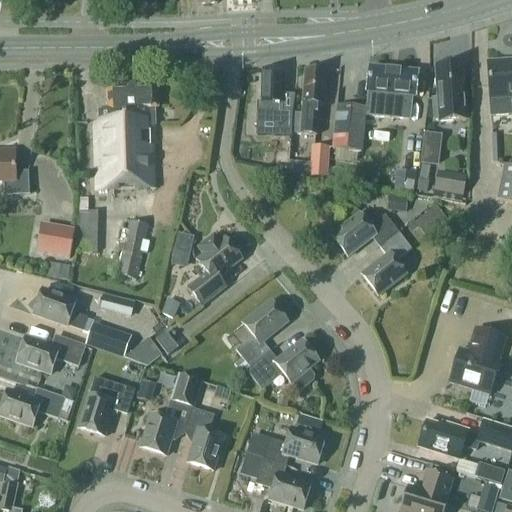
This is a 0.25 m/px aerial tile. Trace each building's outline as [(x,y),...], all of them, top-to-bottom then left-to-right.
[(436,67),(438,99),(432,100),(434,120),(440,120),(440,123),(467,121),(462,64),(436,67)] [(511,67),(488,69),(490,101),(511,99),(511,67)] [(338,106),(333,149),(337,150),(359,152),(362,152),(366,117),(409,121),(412,98),(414,98),(417,73),(370,68),(367,93),(368,94),(367,109),(338,106)] [(257,134),(291,136),(292,114),(275,113),(275,103),(283,103),(285,72),(263,71),(261,113),(258,113),(257,134)] [(306,71),(305,87),(303,87),(300,136),(317,137),(319,106),(325,106),(326,89),(324,89),(325,73),(306,71)] [(126,190),(156,189),(154,123),(150,124),(150,108),(157,108),(157,85),(123,86),(126,190)] [(123,86),(107,87),(108,108),(98,109),(98,123),(94,123),(96,191),(126,190),(123,86)] [(310,164),(308,164),(289,163),(288,176),(326,179),(329,148),(312,147),(310,164)] [(0,184),(4,184),(4,196),(28,195),(27,173),(14,173),(13,150),(0,150),(0,184)] [(496,201),(511,204),(511,168),(504,167),(496,201)] [(397,191),(418,193),(419,171),(399,169),(397,191)] [(435,193),(463,197),(466,178),(438,174),(435,193)] [(77,212),(75,254),(97,254),(98,212),(77,212)] [(385,218),(370,230),(359,216),(331,238),(347,258),(371,240),(378,249),(397,234),(385,218)] [(129,222),(116,276),(136,280),(148,227),(129,222)] [(41,229),(36,254),(70,260),(74,235),(41,229)] [(378,249),(385,259),(362,277),(378,298),(406,276),(396,264),(412,253),(397,234),(378,249)] [(197,263),(207,275),(188,290),(202,307),(224,290),(217,280),(241,261),(225,241),(220,245),(214,237),(198,249),(204,257),(197,263)] [(51,276),(72,279),(74,266),(53,263),(51,276)] [(33,316),(82,333),(87,319),(72,314),(75,303),(42,292),(33,316)] [(103,297),(101,309),(132,317),(134,305),(103,297)] [(243,326),(253,338),(235,352),(241,359),(248,369),(268,354),(261,345),(287,324),(270,304),(243,326)] [(93,328),(86,348),(124,361),(130,341),(93,328)] [(459,351),(449,384),(473,391),(469,404),(485,409),(489,396),(490,396),(500,363),(498,363),(505,339),(476,331),(469,354),(459,351)] [(156,342),(167,357),(177,350),(165,334),(156,342)] [(55,337),(51,349),(25,340),(17,364),(50,376),(55,361),(79,369),(86,348),(55,337)] [(310,371),(309,370),(318,363),(302,343),(276,364),(268,354),(248,369),(249,370),(246,372),(262,392),(283,376),(290,385),(292,384),(297,391),(302,391),(314,382),(314,377),(310,371)] [(241,359),(233,365),(241,375),(246,372),(249,370),(248,369),(241,359)] [(201,383),(184,378),(175,404),(192,409),(201,383)] [(89,397),(78,430),(103,438),(112,410),(127,415),(134,392),(110,384),(95,379),(89,397)] [(146,404),(152,387),(141,384),(136,401),(146,404)] [(7,392),(0,411),(0,417),(31,428),(37,414),(57,421),(58,420),(65,400),(37,390),(33,401),(7,392)] [(65,400),(58,420),(66,423),(73,403),(65,400)] [(196,439),(188,465),(212,473),(223,439),(208,435),(214,417),(193,410),(185,435),(196,439)] [(140,450),(165,458),(176,424),(151,416),(140,450)] [(478,438),(476,443),(478,443),(511,454),(511,453),(511,430),(483,421),(478,438)] [(426,423),(418,450),(458,462),(459,461),(463,448),(475,452),(478,443),(476,443),(478,438),(467,434),(468,432),(452,427),(451,430),(426,423)] [(263,460),(263,461),(284,467),(287,457),(317,466),(324,441),(291,431),(286,446),(269,440),(267,446),(250,440),(246,455),(263,460)] [(263,460),(247,456),(241,474),(257,479),(256,481),(273,487),(269,501),(303,511),(310,487),(281,477),(284,467),(263,461),(263,460)] [(480,467),(476,479),(501,486),(505,473),(480,465),(480,467)] [(0,493),(0,511),(3,511),(18,511),(12,510),(20,472),(9,470),(5,487),(1,486),(1,488),(0,493)] [(408,488),(400,511),(444,511),(448,500),(446,500),(452,481),(427,473),(422,492),(408,488)] [(487,488),(479,511),(492,511),(499,492),(487,488)]
